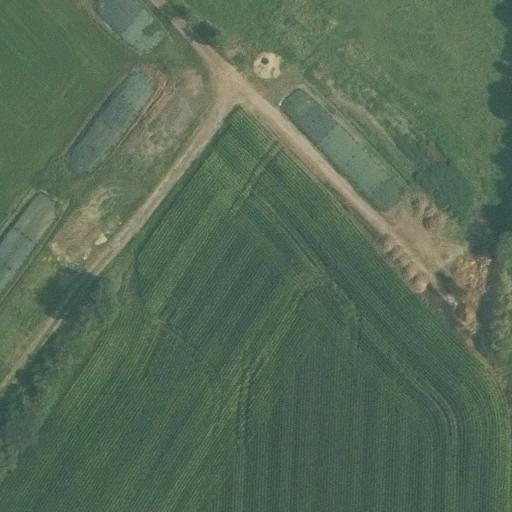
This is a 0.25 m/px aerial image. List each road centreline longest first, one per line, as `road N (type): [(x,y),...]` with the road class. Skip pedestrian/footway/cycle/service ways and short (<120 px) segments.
road 1 (track): [(228,72),(228,101),(209,131),(0,411)]
road 2 (track): [(338,184),(158,0)]
